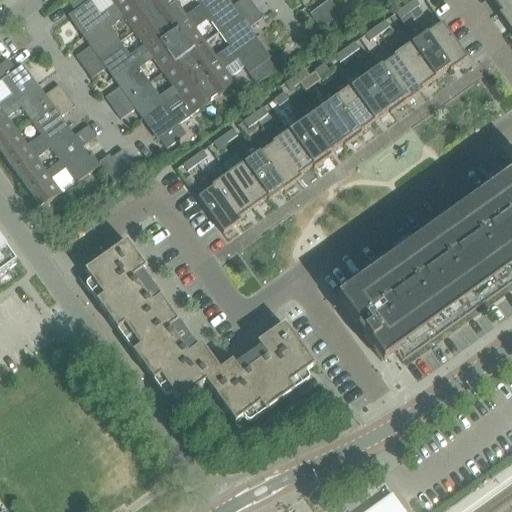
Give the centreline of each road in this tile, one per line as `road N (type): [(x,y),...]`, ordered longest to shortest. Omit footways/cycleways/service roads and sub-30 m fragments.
road 1 (residential): [(52,276),(154,200),(240,320),(290,285)]
road 2 (residential): [(223,511),(52,276)]
road 3 (residential): [(511,130),(290,285)]
road 4 (residential): [(226,511),(394,430)]
road 5 (residential): [(290,285),(394,430)]
road 6 (residential): [(115,144),(27,11)]
road 7 (residential): [(394,430),(511,347)]
